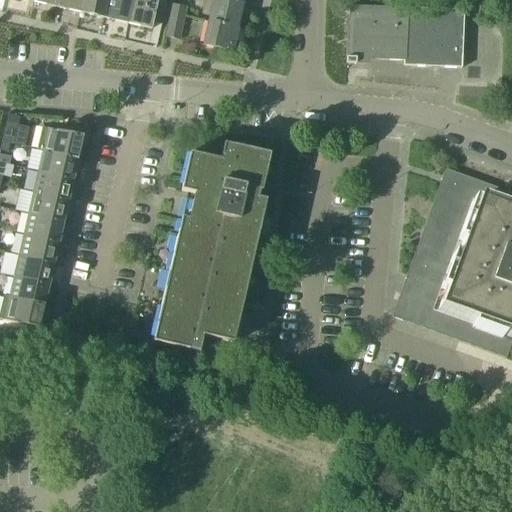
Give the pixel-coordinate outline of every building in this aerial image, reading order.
[(55,8),(57,0),(32,0),(32,3),(55,8)] [(79,14),(81,0),(57,0),(55,8),(79,14)] [(102,19),(106,0),(81,0),(79,14),(102,19)] [(125,24),(131,0),(106,0),(102,19),(125,24)] [(150,30),(156,1),(153,0),(131,0),(125,24),(150,30)] [(237,29),(242,5),(218,0),(212,0),(208,22),(237,29)] [(184,17),(186,10),(173,7),(171,14),(184,17)] [(461,69),(463,12),(348,7),(346,64),(355,65),(355,59),(404,62),(403,67),(461,69)] [(179,41),(184,17),(171,14),(165,38),(179,41)] [(232,53),(237,29),(208,22),(202,46),(232,53)] [(13,145),(17,126),(5,124),(1,142),(13,145)] [(77,160),(82,138),(41,128),(36,152),(42,153),(42,152),(77,160)] [(0,151),(7,154),(9,145),(13,146),(13,145),(1,142),(0,147),(0,151)] [(232,345),(265,202),(257,200),(258,193),(260,194),(269,156),(223,146),(220,158),(219,162),(189,155),(180,193),(193,196),(187,221),(180,220),(152,344),(198,354),(201,342),(202,338),(232,345)] [(73,181),(77,160),(42,152),(42,153),(37,173),(73,181)] [(0,157),(0,164),(14,167),(15,162),(11,158),(4,156),(3,157),(0,157)] [(511,194),(444,170),(391,318),(505,360),(511,341),(511,194)] [(68,202),(73,181),(37,173),(33,194),(68,202)] [(63,223),(68,202),(33,194),(28,215),(63,223)] [(58,244),(63,223),(28,215),(23,236),(58,244)] [(53,265),(58,244),(23,236),(18,257),(53,265)] [(48,286),(53,265),(18,257),(13,278),(48,286)] [(43,308),(48,286),(13,278),(9,298),(8,299),(43,308)] [(0,320),(39,329),(43,308),(8,299),(9,298),(3,297),(0,309),(0,320)] [(316,511),(330,451),(153,413),(132,511),(316,511)]
